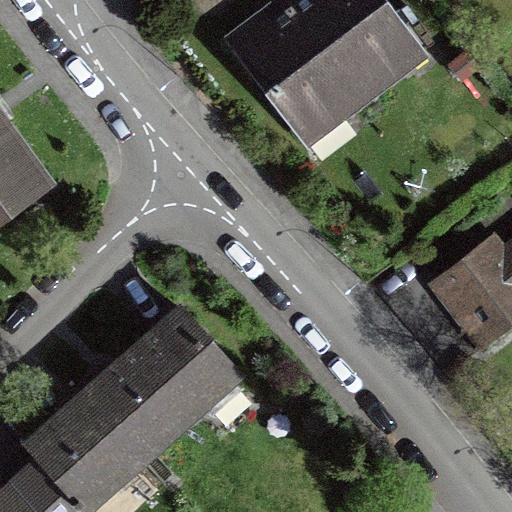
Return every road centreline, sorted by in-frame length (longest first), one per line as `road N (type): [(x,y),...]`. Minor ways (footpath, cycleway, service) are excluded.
road 1 (residential): [(486,511),(360,354),(202,179)]
road 2 (residential): [(0,378),(202,179)]
road 3 (residential): [(202,179),(60,0)]
